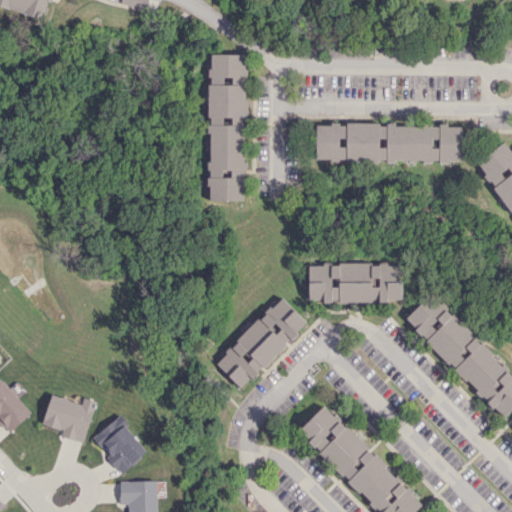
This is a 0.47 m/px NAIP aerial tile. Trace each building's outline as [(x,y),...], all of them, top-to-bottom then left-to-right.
[(47,0),(0,0),(0,5),(42,19),(47,0)] [(245,54),(208,54),(209,200),(245,200),(245,54)] [(461,162),(462,126),(316,123),(315,159),(461,162)] [(511,145),(507,139),(477,159),(511,210),(511,145)] [(308,264),(309,301),(402,300),(402,263),(308,264)] [(405,317),(501,419),(511,408),(511,376),(432,291),(405,317)] [(242,389),(296,332),(291,328),(302,317),(280,295),(215,363),(242,389)] [(0,422),(9,432),(31,412),(0,378),(0,422)] [(95,400),(83,397),(82,403),(50,394),(42,424),(63,429),(61,436),(84,442),(95,400)] [(379,511),(413,511),(422,503),(323,404),(297,430),(379,511)] [(119,415),(93,436),(109,456),(108,457),(120,473),(147,452),(119,415)] [(156,511),(156,480),(119,481),(119,503),(127,503),(127,511),(156,511)]
